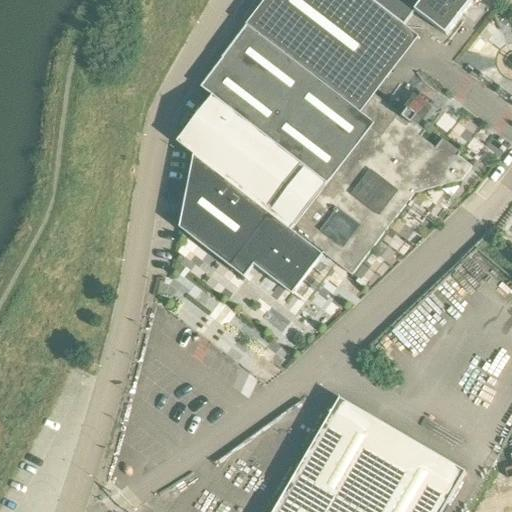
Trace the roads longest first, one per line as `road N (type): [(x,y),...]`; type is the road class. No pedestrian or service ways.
road 1 (unknown): [(100,511),(338,340),(453,235),(511,165)]
road 2 (unclassified): [(72,511),(124,325),(158,115),(225,0)]
